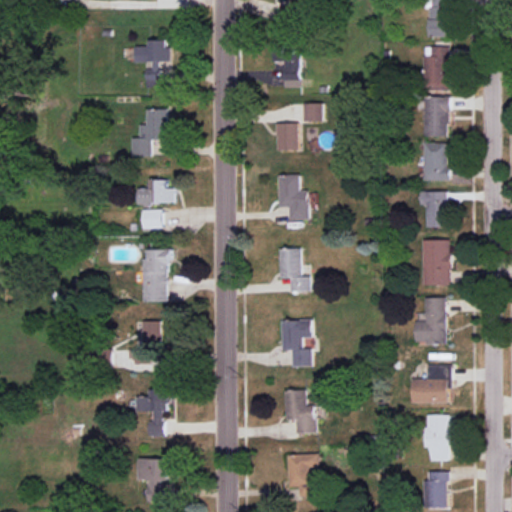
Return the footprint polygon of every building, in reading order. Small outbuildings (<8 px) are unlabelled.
[(452,36),(451,0),(431,0),(432,36),(452,36)] [(137,46),(137,61),(170,61),(170,39),(149,39),(149,46),(137,46)] [(274,61),(284,61),(285,87),(302,86),(300,39),(273,40),(274,61)] [(451,90),(452,46),(426,45),(425,89),(451,90)] [(147,87),(161,86),(161,61),(153,62),(153,68),(147,68),(147,87)] [(425,136),(451,136),(450,97),(420,97),(420,108),(425,108),(425,136)] [(325,103),(306,103),(306,121),(325,121),(325,103)] [(133,156),(153,156),(153,139),(170,139),(171,109),(149,108),(149,124),(141,124),(141,137),(133,137),(133,156)] [(278,122),(279,149),(301,149),(300,122),(278,122)] [(450,143),(426,142),(425,179),(449,180),(450,143)] [(281,174),(281,207),(291,206),(292,220),(311,219),(311,190),(302,190),(302,174),(281,174)] [(140,204),(176,203),(176,187),(169,187),(169,178),(151,179),(151,187),(139,188),(140,204)] [(427,227),(448,226),(448,191),(427,191),(427,227)] [(165,228),(165,209),(144,209),(145,228),(165,228)] [(453,239),(425,239),(425,285),(452,285),(453,239)] [(281,248),(282,277),(292,277),(292,291),(313,290),(312,275),(304,276),(303,247),(281,248)] [(145,301),(170,301),(170,249),(151,249),(151,258),(145,258),(145,301)] [(427,297),(427,320),(417,321),(418,344),(448,343),(447,296),(427,297)] [(284,350),(294,349),(294,366),(314,365),(314,348),(305,348),(305,337),(314,337),(314,319),(284,320),(284,350)] [(163,320),(145,320),(145,348),(133,348),(133,363),(154,363),(153,349),(163,349),(163,320)] [(415,378),(414,402),(451,403),(451,389),(454,389),(454,365),(430,364),(429,379),(415,378)] [(151,435),(166,435),(166,411),(171,411),(170,388),(151,388),(151,396),(139,396),(139,411),(155,410),(155,419),(151,419),(151,435)] [(298,433),(318,433),(318,405),(309,405),(308,390),(287,390),(288,420),(298,419),(298,433)] [(452,460),(451,414),(428,414),(428,447),(433,447),(433,460),(452,460)] [(291,486),(301,486),(302,496),(314,495),(313,467),(321,466),(320,452),(290,454),(291,486)] [(171,458),(141,458),(140,479),(150,480),(150,501),(171,501),(171,483),(170,483),(171,458)] [(431,471),(431,480),(426,480),(427,507),(450,507),(449,471),(431,471)]
